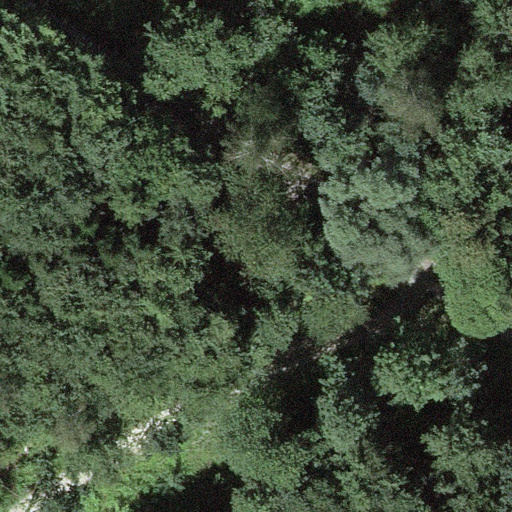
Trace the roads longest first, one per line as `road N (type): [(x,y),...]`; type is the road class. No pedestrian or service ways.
road 1 (track): [(0,0),(511,332)]
road 2 (track): [(492,320),(342,333),(240,372),(32,511)]
